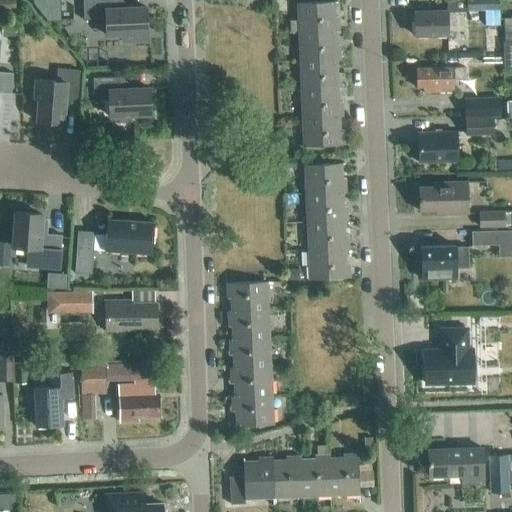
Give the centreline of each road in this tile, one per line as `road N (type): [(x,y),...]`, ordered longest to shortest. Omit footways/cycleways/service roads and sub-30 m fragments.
road 1 (residential): [(393,511),(371,0)]
road 2 (unclassified): [(187,448),(198,425),(191,198)]
road 3 (unclassified): [(191,198),(183,0)]
road 4 (residential): [(191,198),(0,186)]
road 5 (unclassified): [(0,468),(163,459),(187,448)]
